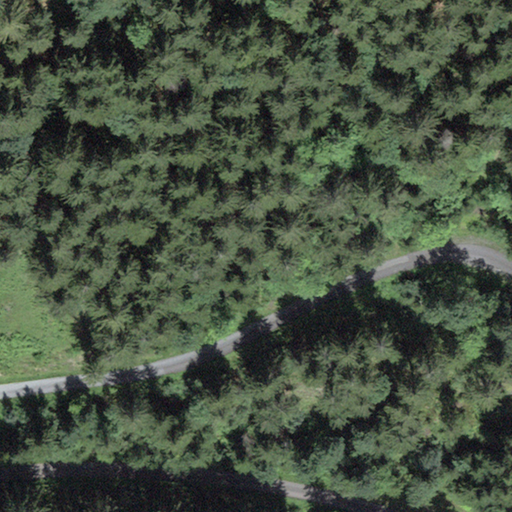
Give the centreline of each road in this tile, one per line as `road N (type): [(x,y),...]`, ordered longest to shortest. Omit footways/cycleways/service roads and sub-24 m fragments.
road 1 (unclassified): [(511,266),(460,251),(409,259),(180,362),(0,393)]
road 2 (unclassified): [(0,474),(117,464),(201,468),(374,511)]
